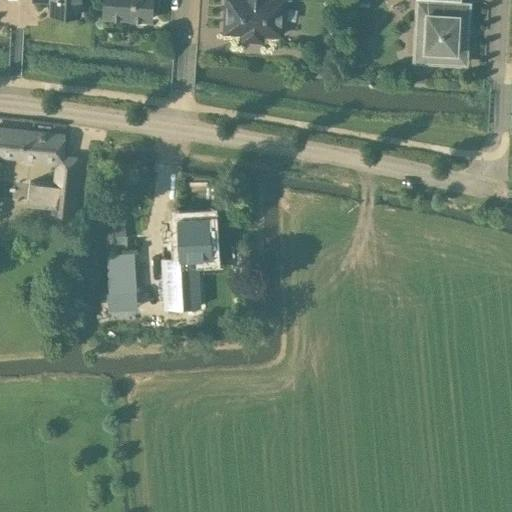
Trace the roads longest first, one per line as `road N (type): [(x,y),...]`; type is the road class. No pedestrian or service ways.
road 1 (unclassified): [(482,188),(176,129)]
road 2 (unclassified): [(482,188),(495,132),(500,0)]
road 3 (unclassified): [(176,129),(0,105)]
road 4 (residential): [(176,129),(182,0)]
